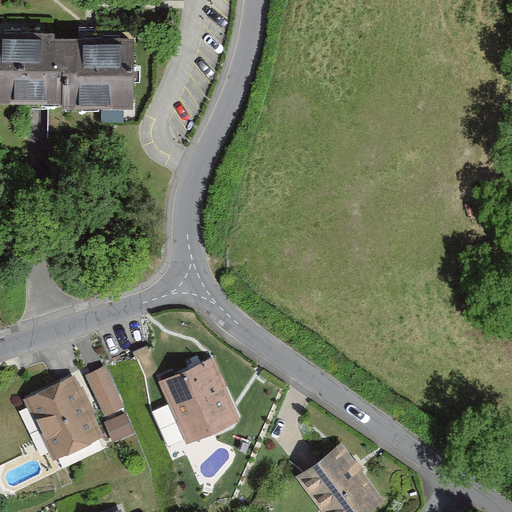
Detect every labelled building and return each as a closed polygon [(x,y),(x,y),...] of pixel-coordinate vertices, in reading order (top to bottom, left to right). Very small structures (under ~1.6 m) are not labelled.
[(0,34),(0,111),(131,119),(136,42),(0,34)] [(243,427),(218,367),(165,389),(190,448),(243,427)] [(104,372),(86,381),(106,421),(124,412),(104,372)] [(104,440),(75,382),(28,405),(57,463),(104,440)] [(123,419),(106,427),(114,445),(132,436),(123,419)] [(316,511),(367,511),(380,503),(337,447),(292,481),(316,511)]
